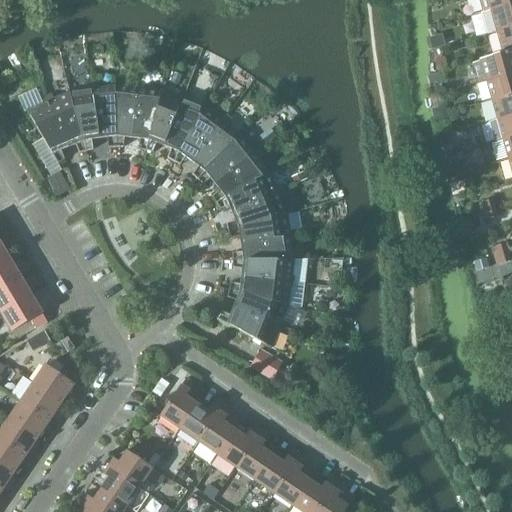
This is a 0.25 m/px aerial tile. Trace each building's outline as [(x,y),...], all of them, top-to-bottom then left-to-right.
[(511,0),(478,0),(483,13),(511,4),(511,0)] [(487,36),(497,33),(511,28),(511,4),(483,13),(481,14),(487,36)] [(511,28),(497,33),(503,55),(511,52),(511,28)] [(433,37),(429,39),(432,50),(445,46),(442,35),(433,37)] [(56,46),(41,48),(45,70),(60,67),(56,46)] [(511,52),(503,55),(480,61),(486,82),(511,74),(511,52)] [(445,58),(436,60),(438,70),(447,68),(445,58)] [(511,74),(486,82),(492,101),(511,95),(511,74)] [(116,148),(115,87),(98,89),(97,81),(91,82),(99,140),(107,139),(108,148),(116,148)] [(132,139),(139,82),(133,81),(132,89),(115,87),(116,148),(124,148),(125,138),(132,139)] [(99,140),(91,82),(85,83),(86,91),(70,93),(86,152),(93,150),(92,141),(99,140)] [(146,152),(161,92),(144,90),(145,82),(139,82),(132,139),(140,140),(139,150),(146,152)] [(164,147),(185,93),(180,91),(177,99),(161,92),(146,152),(153,153),(157,144),(164,147)] [(86,152),(70,93),(54,100),(51,93),(45,95),(68,148),(75,145),(79,154),(86,152)] [(174,163),(204,109),(188,103),(191,95),(185,93),(164,147),(171,150),(167,159),(174,163)] [(68,148),(45,95),(40,98),(43,105),(27,112),(58,165),(65,160),(61,151),(68,148)] [(511,95),(492,101),(497,121),(511,116),(511,95)] [(444,107),(434,110),(435,116),(446,113),(444,107)] [(192,163),(227,116),(222,113),(217,119),(204,109),(174,163),(180,166),(186,158),(192,163)] [(446,113),(435,116),(436,122),(447,120),(446,113)] [(197,180),(240,136),(227,126),(232,120),(227,116),(192,163),(198,167),(192,175),(197,180)] [(489,123),(495,143),(503,140),(511,137),(511,116),(497,121),(489,123)] [(215,186),(261,149),(257,145),(251,150),(240,136),(197,180),(203,185),(210,180),(215,186)] [(511,159),(511,137),(503,140),(508,160),(511,159)] [(216,204),(269,173),(258,159),(265,154),(261,149),(215,186),(220,191),(212,197),(216,204)] [(51,177),(48,179),(58,197),(70,190),(59,172),(51,177)] [(304,172),(291,178),(294,185),(307,179),(304,172)] [(232,214),(285,191),(283,185),(276,189),(269,173),(216,204),(220,211),(229,207),(232,214)] [(464,182),(451,185),(453,195),(466,192),(464,182)] [(511,190),(500,191),(501,209),(511,208),(511,190)] [(228,232),(287,215),(280,199),(288,196),(285,191),(232,214),(235,221),(226,225),(228,232)] [(480,205),(482,213),(495,210),(493,201),(480,205)] [(498,218),(495,210),(482,213),(485,222),(498,218)] [(241,245),(298,236),(297,231),(290,232),(287,215),(228,232),(230,239),(240,237),(241,245)] [(298,236),(241,245),(242,252),(232,254),(232,261),(294,260),(291,244),(299,242),(298,236)] [(0,243),(0,263),(9,258),(0,243)] [(492,248),(494,257),(508,253),(505,245),(492,248)] [(510,262),(508,253),(494,257),(497,266),(510,262)] [(9,258),(0,263),(0,288),(20,277),(9,258)] [(486,259),(474,263),(477,272),(489,269),(486,259)] [(241,277),(299,284),(300,278),(292,277),(294,260),(232,261),(232,268),(242,270),(241,277)] [(20,277),(0,288),(0,312),(1,313),(31,295),(20,277)] [(231,284),(229,291),(288,306),(290,289),(298,290),(299,284),(241,277),(240,285),(231,284)] [(236,301),(233,309),(287,330),(289,324),(282,322),(288,306),(229,291),(227,298),(236,301)] [(1,313),(12,333),(31,322),(36,329),(47,323),(31,295),(1,313)] [(285,336),(287,330),(233,309),(231,316),(221,312),(217,319),(271,349),(278,333),(285,336)] [(31,322),(12,333),(17,341),(36,329),(31,322)] [(44,332),(35,338),(41,347),(50,342),(44,332)] [(62,357),(75,350),(68,338),(55,346),(62,357)] [(251,369),(272,380),(282,363),(261,351),(251,369)] [(46,366),(33,384),(62,404),(80,378),(69,370),(64,378),(46,366)] [(179,430),(197,405),(186,397),(195,385),(186,379),(160,417),(179,430)] [(162,380),(153,392),(161,397),(169,385),(162,380)] [(62,404),(33,384),(21,402),(50,422),(62,404)] [(198,443),(224,405),(216,400),(208,412),(197,405),(179,430),(198,443)] [(50,422),(21,402),(9,420),(38,440),(50,422)] [(217,456),(235,430),(224,423),(232,410),(224,405),(198,443),(217,456)] [(0,440),(25,458),(38,440),(9,420),(0,432),(0,440)] [(217,456),(236,469),(262,431),(254,425),(246,438),(235,430),(217,456)] [(236,469),(255,482),(272,456),(261,448),(270,436),(262,431),(236,469)] [(0,466),(13,475),(25,458),(0,440),(0,466)] [(255,482),(274,495),(300,456),(292,451),(283,463),(272,456),(255,482)] [(108,467),(140,489),(147,478),(155,483),(161,475),(153,470),(147,466),(127,452),(119,463),(114,459),(108,467)] [(155,454),(147,466),(153,470),(161,458),(155,454)] [(274,495),(293,507),(310,481),(299,474),(308,462),(300,456),(274,495)] [(0,492),(1,493),(13,475),(0,466),(0,492)] [(140,489),(108,467),(103,475),(108,479),(101,490),(133,511),(135,511),(140,505),(132,500),(140,489)] [(181,472),(178,476),(186,481),(189,477),(181,472)] [(293,507),(299,511),(316,511),(337,482),(329,476),(321,489),(310,481),(293,507)] [(337,482),(316,511),(345,511),(348,507),(337,500),(345,487),(337,482)] [(208,485),(203,493),(214,500),(219,493),(208,485)] [(133,511),(101,490),(94,501),(88,497),(83,505),(92,511),(133,511)]
